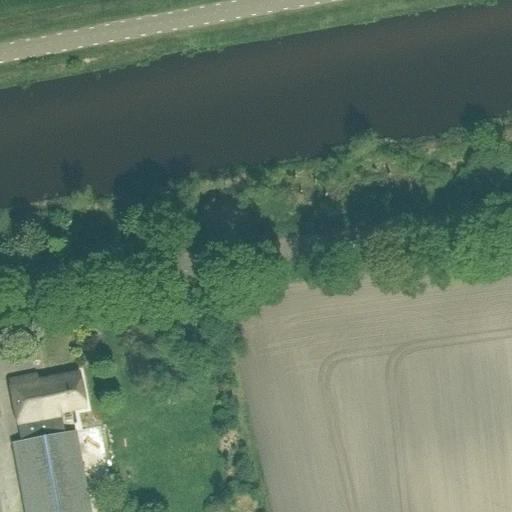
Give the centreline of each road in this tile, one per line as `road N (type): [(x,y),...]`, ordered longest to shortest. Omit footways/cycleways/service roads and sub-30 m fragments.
road 1 (tertiary): [(0,289),(511,221)]
road 2 (tertiary): [(272,0),(0,54)]
